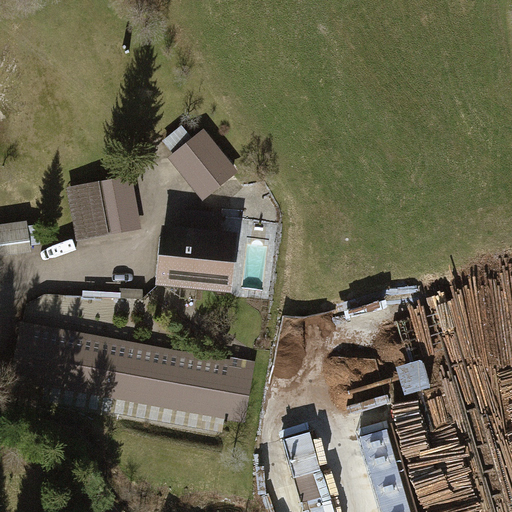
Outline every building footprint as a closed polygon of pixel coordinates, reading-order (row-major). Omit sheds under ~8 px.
[(170,161),(204,203),(240,175),(206,132),(193,143),(183,130),(165,144),(175,157),(170,161)] [(78,242),(141,230),(131,179),(68,191),(78,242)] [(161,286),(233,293),(239,233),(222,232),(223,217),(184,213),(183,228),(166,226),(161,286)] [(0,257),(32,254),(32,248),(43,247),(40,227),(29,228),(29,225),(0,227),(0,257)] [(342,314),(344,322),(390,309),(388,302),(342,314)] [(242,425),(253,367),(23,325),(12,383),(242,425)] [(422,360),(399,368),(408,396),(432,387),(422,360)] [(304,504),(305,511),(328,511),(319,475),(324,474),(310,421),(283,428),(286,438),(283,439),(301,505),(304,504)] [(411,443),(419,460),(436,452),(428,436),(411,443)]
